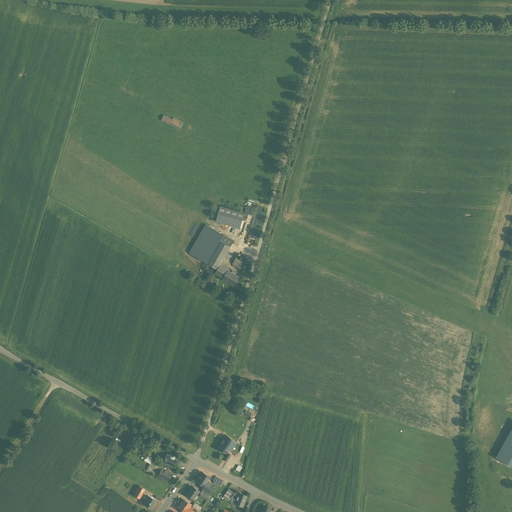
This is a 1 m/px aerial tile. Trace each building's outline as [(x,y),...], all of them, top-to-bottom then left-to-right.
[(161,121),(180,129),(184,122),(173,117),(173,119),(164,115),(161,121)] [(244,213),(220,206),(216,221),(239,228),(244,213)] [(207,263),(224,234),(206,224),(189,253),(207,263)] [(224,234),(207,263),(217,269),(218,268),(220,264),(234,240),(224,234)] [(245,262),(236,257),(232,264),(241,268),(245,262)] [(229,269),(220,264),(218,268),(226,273),(228,270),(229,269)] [(228,270),(226,273),(223,279),(233,285),(238,276),(228,270)] [(130,431),(125,428),(122,434),(127,436),(130,431)] [(511,429),(497,457),(511,465),(511,429)] [(236,442),(225,435),(217,447),(225,453),(231,445),(233,446),(236,442)] [(170,455),(166,453),(162,461),(173,467),(177,459),(174,457),(170,455)] [(161,468),(155,464),(151,472),(157,475),(167,480),(171,473),(161,468)] [(209,476),(202,472),(196,481),(203,486),(201,488),(203,489),(208,492),(211,488),(208,486),(210,483),(207,481),(209,476)] [(138,485),(132,495),(138,499),(144,488),(138,485)] [(198,490),(192,486),(186,494),(192,499),(198,490)] [(208,492),(203,489),(200,493),(208,497),(210,494),(208,492)] [(234,493),(228,489),(223,496),(229,501),(230,498),(233,494),(234,493)] [(238,492),(237,496),(233,494),(230,498),(235,500),(234,503),(242,507),(247,495),(238,492)] [(155,500),(148,496),(144,504),(151,508),(155,500)] [(194,511),(188,508),(190,504),(183,499),(180,503),(180,502),(177,507),(184,511),(194,511)] [(201,507),(194,502),(192,506),(199,511),(201,507)]
